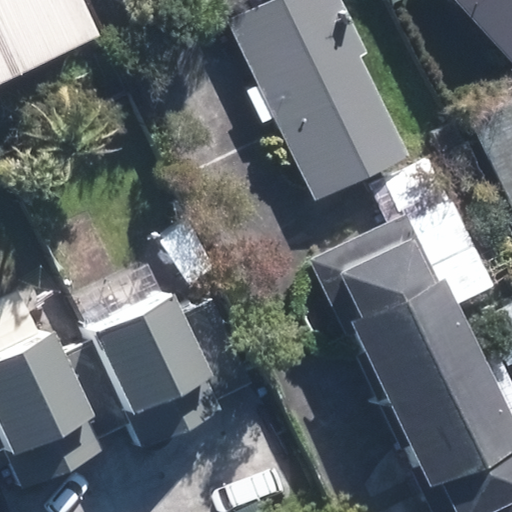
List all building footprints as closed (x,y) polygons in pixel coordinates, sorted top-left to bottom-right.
[(0,0),(0,77),(92,35),(75,0),(0,0)] [(298,201),(389,155),(342,58),(351,55),(323,0),(255,0),(211,22),(298,201)] [(511,0),(435,0),(497,68),(511,54),(511,0)] [(511,91),(455,119),(511,235),(511,91)] [(439,119),(416,129),(425,149),(448,139),(439,119)] [(405,228),(399,216),(301,263),(421,511),(511,511),(511,450),(444,310),(484,290),(444,208),(405,228)] [(87,342),(126,426),(137,451),(216,414),(212,404),(249,387),(210,303),(173,322),(160,295),(81,330),(87,342)] [(126,426),(87,342),(52,358),(42,336),(0,355),(0,447),(6,461),(19,486),(95,449),(92,442),(126,426)]
